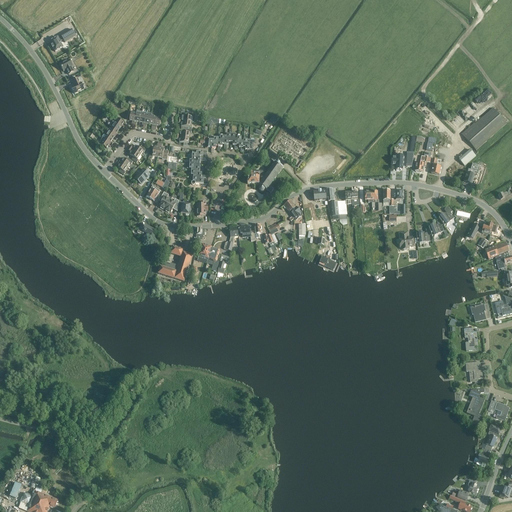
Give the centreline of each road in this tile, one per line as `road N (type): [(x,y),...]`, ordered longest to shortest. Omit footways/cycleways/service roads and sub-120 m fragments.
road 1 (tertiary): [(105,171),(81,144),(31,51),(0,17)]
road 2 (unclassified): [(72,511),(83,480),(71,454),(46,430),(0,419)]
road 3 (tertiary): [(216,225),(257,219),(306,188),(344,184)]
road 4 (track): [(423,85),(465,147),(438,189)]
